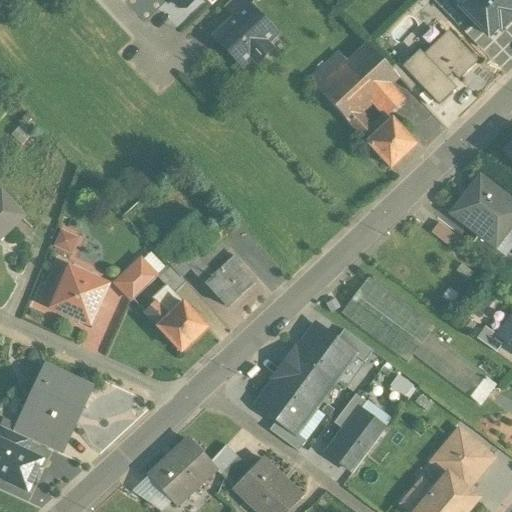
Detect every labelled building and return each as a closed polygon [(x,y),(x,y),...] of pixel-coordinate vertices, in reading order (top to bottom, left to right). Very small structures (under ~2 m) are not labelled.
[(173,0),(173,3),(178,8),(185,8),(194,0),(173,0)] [(232,0),(224,8),(235,19),(248,7),(254,0),(232,0)] [(511,0),(466,0),(459,7),(489,39),(511,17),(511,0)] [(274,35),(248,7),(235,19),(214,39),(241,67),(251,57),(256,63),(270,51),(264,45),(274,35)] [(434,48),(423,58),(420,54),(405,68),(404,68),(419,85),(438,105),(454,90),(444,80),(452,73),(458,79),(475,62),(452,37),(437,52),(434,48)] [(359,39),(350,47),(358,56),(367,47),(359,39)] [(358,56),(318,93),(336,113),(354,96),(376,75),(383,82),(392,74),(390,71),(367,47),(358,56)] [(419,85),(404,68),(405,68),(399,62),(390,71),(392,74),(410,93),(419,85)] [(383,82),(376,75),(354,96),(366,109),(373,103),(387,118),(402,104),(383,82)] [(354,96),(336,113),(348,126),(358,117),(366,109),(354,96)] [(358,117),(348,126),(361,139),(370,130),(358,117)] [(415,147),(391,122),(366,145),(390,171),(415,147)] [(511,131),(494,148),(511,167),(511,131)] [(511,227),(511,202),(479,178),(451,216),(479,237),(496,249),(498,246),(511,227)] [(2,193),(0,194),(0,241),(25,218),(2,193)] [(176,234),(156,253),(166,265),(178,253),(191,266),(204,254),(218,241),(195,216),(176,234)] [(431,236),(449,249),(457,238),(440,225),(431,236)] [(75,255),(81,237),(60,229),(53,248),(75,255)] [(496,249),(479,237),(471,247),(505,272),(511,265),(511,256),(498,246),(496,249)] [(218,241),(204,254),(220,272),(235,258),(218,241)] [(191,266),(178,253),(166,265),(169,267),(181,280),(192,270),(193,269),(191,266)] [(220,272),(204,254),(191,266),(193,269),(192,270),(206,285),(220,272)] [(220,272),(206,285),(229,310),(253,287),(239,271),(243,267),(235,258),(220,272)] [(140,262),(116,285),(132,302),(133,300),(156,279),(140,262)] [(181,280),(169,267),(156,279),(165,288),(173,297),(174,295),(185,285),(181,280)] [(106,287),(64,268),(53,291),(58,293),(51,308),(88,325),(106,287)] [(156,279),(133,300),(144,313),(155,303),(152,300),(165,288),(156,279)] [(415,357),(481,408),(497,385),(431,336),(436,331),(368,281),(343,316),(409,365),(415,357)] [(174,295),(183,304),(194,294),(185,285),(174,295)] [(173,297),(165,288),(152,300),(155,303),(144,313),(158,327),(183,304),(174,295),(173,297)] [(444,297),(456,306),(462,299),(449,290),(444,297)] [(206,329),(183,304),(158,327),(157,328),(181,353),(206,329)] [(511,318),(497,338),(504,343),(511,349),(511,318)] [(336,383),(356,356),(312,324),(293,351),(336,383)] [(496,354),(504,343),(497,338),(485,329),(477,340),(496,354)] [(317,410),(336,383),(293,351),(273,378),(317,410)] [(93,390),(44,367),(34,389),(42,393),(28,424),(27,425),(64,442),(78,410),(82,412),(93,390)] [(297,437),(317,410),(273,378),(254,405),(297,437)] [(327,455),(352,474),(385,431),(360,412),(327,455)] [(64,442),(27,425),(28,424),(19,420),(13,434),(58,455),(64,442)] [(492,460),(458,432),(439,455),(454,468),(447,476),(465,491),(492,460)] [(0,444),(0,481),(27,494),(41,463),(0,444)] [(193,444),(172,464),(168,460),(149,477),(171,501),(176,507),(215,472),(217,470),(210,463),(193,444)] [(226,447),(210,463),(217,470),(215,472),(220,476),(237,457),(226,447)] [(237,457),(220,476),(234,490),(252,471),(237,457)] [(234,490),(233,490),(256,511),(287,511),(297,502),(277,483),(281,479),(262,460),(252,471),(234,490)] [(433,493),(416,511),(466,511),(476,501),(465,491),(447,476),(433,493)] [(171,501),(149,477),(132,493),(158,511),(171,501)] [(420,482),(401,505),(408,511),(416,511),(433,493),(420,482)]
